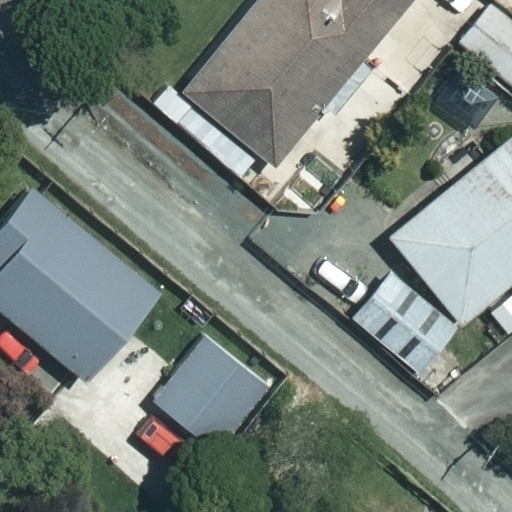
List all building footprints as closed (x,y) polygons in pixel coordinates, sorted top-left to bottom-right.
[(395,0),(237,0),(172,76),(264,154),(395,0)] [(511,261),(511,115),(380,225),(452,312),(511,261)] [(146,279),(18,174),(0,196),(0,305),(75,367),(146,279)] [(448,325),(376,258),(335,302),(407,369),(448,325)] [(263,377),(198,321),(142,387),(207,443),(263,377)] [(317,511),(300,499),(289,511),(317,511)]
